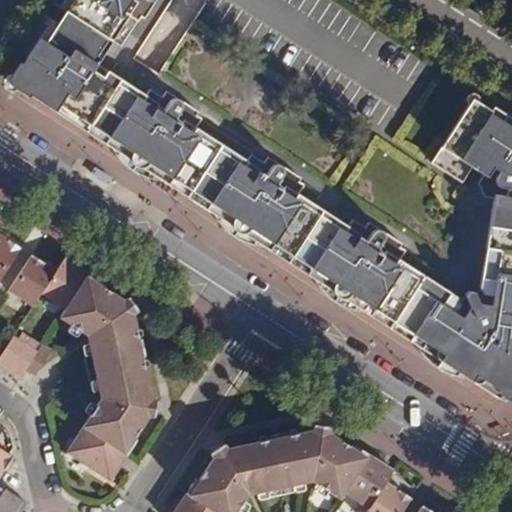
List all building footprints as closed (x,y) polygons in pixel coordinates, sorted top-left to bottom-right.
[(81,0),(71,0),(65,10),(72,14),(81,0)] [(81,0),(72,14),(114,40),(129,16),(138,21),(141,16),(145,19),(156,0),(81,0)] [(114,40),(72,14),(65,10),(57,23),(105,54),(114,40)] [(60,106),(110,137),(174,178),(211,202),(275,243),(286,250),(315,204),(298,193),(304,184),(299,181),(302,177),(269,155),(265,162),(252,153),(247,160),(197,129),(203,118),(196,114),(199,111),(166,90),(162,96),(115,66),(111,72),(99,64),(105,54),(57,23),(51,19),(27,58),(33,62),(21,80),(60,106)] [(55,112),(60,106),(21,80),(33,62),(27,58),(23,65),(20,63),(11,78),(9,78),(12,93),(15,90),(27,98),(32,96),(55,112)] [(6,89),(12,93),(9,78),(4,80),(6,89)] [(478,102),(480,98),(478,92),(474,91),(470,92),(468,94),(466,100),(468,104),(472,98),(478,102)] [(511,113),(499,110),(494,107),(492,111),(478,102),(472,98),(468,104),(432,162),(464,183),(473,167),(485,173),(479,185),(485,196),(494,198),(487,248),(511,251),(511,113)] [(110,137),(60,106),(55,112),(105,143),(110,137)] [(174,178),(110,137),(105,143),(112,148),(125,166),(137,173),(163,180),(170,185),(174,178)] [(174,178),(170,185),(206,209),(211,202),(174,178)] [(275,243),(211,202),(206,209),(216,214),(229,232),(236,237),(240,239),(262,245),(271,250),(275,243)] [(315,204),(286,250),(303,261),(333,216),(315,204)] [(313,267),(376,308),(415,333),(492,383),(511,374),(511,268),(484,264),(480,289),(479,291),(471,290),(466,292),(464,294),(464,297),(459,298),(400,260),(405,250),(400,246),(403,243),(369,220),(366,227),(353,218),(348,225),(333,216),(303,261),(313,267)] [(0,238),(0,278),(3,274),(11,262),(19,248),(6,239),(4,242),(0,238)] [(286,250),(275,243),(271,250),(308,274),(313,267),(303,261),(286,250)] [(511,251),(487,248),(484,264),(511,268),(511,251)] [(39,295),(53,273),(43,266),(44,264),(30,256),(22,268),(13,281),(6,293),(30,308),(39,295)] [(61,260),(53,273),(39,295),(64,310),(86,276),(61,260)] [(3,274),(13,281),(22,268),(11,262),(3,274)] [(372,315),(376,308),(313,267),(308,274),(317,279),(332,300),(337,303),(341,305),(365,311),(372,315)] [(102,397),(83,427),(128,455),(135,444),(133,442),(148,419),(154,421),(156,401),(151,400),(141,362),(145,361),(139,342),(136,343),(130,319),(134,317),(126,301),(121,304),(99,289),(101,285),(86,276),(64,310),(58,320),(85,337),(102,397)] [(415,333),(376,308),(372,315),(411,340),(415,333)] [(511,398),(511,397),(511,374),(492,383),(415,333),(411,340),(417,344),(434,366),(440,369),(467,377),(505,401),(511,398)] [(0,364),(8,370),(24,345),(12,337),(0,355),(0,364)] [(37,353),(24,345),(8,370),(20,378),(25,370),(37,353)] [(37,353),(25,370),(34,375),(50,350),(41,345),(37,353)] [(194,479),(185,493),(214,511),(235,511),(247,493),(312,478),(339,496),(343,490),(367,452),(352,442),(349,445),(330,432),(330,426),(315,423),(314,430),(289,435),(287,430),(270,434),(271,437),(227,447),(224,444),(208,455),(211,460),(197,481),(194,479)] [(128,455),(83,427),(66,454),(112,482),(128,455)] [(0,479),(13,458),(0,450),(0,479)] [(343,490),(369,507),(385,482),(392,471),(382,464),(380,461),(367,452),(343,490)] [(385,482),(369,507),(365,511),(400,511),(410,496),(385,482)] [(21,511),(26,504),(0,487),(0,511),(21,511)] [(214,511),(185,493),(180,490),(173,501),(177,503),(171,511),(214,511)]
